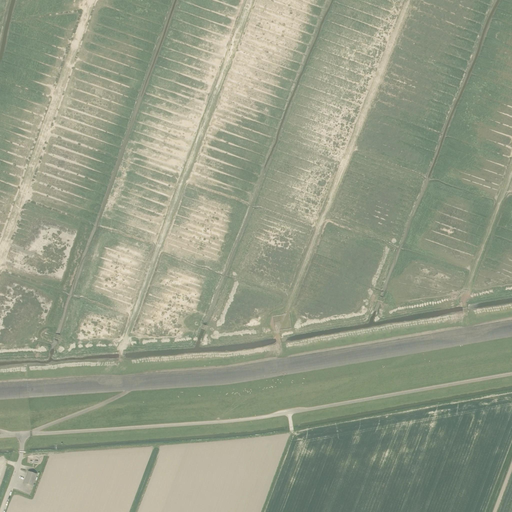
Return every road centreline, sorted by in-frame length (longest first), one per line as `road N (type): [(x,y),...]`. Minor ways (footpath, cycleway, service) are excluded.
road 1 (track): [(0,397),(234,381),(511,334)]
road 2 (track): [(293,411),(423,349)]
